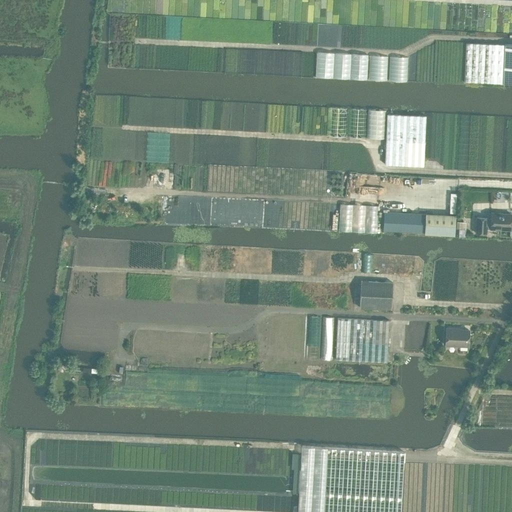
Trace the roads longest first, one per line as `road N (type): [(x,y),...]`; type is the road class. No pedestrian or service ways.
road 1 (track): [(215,511),(25,502),(28,435),(293,446)]
road 2 (track): [(72,216),(102,0)]
road 3 (unknown): [(511,170),(451,167),(391,186)]
